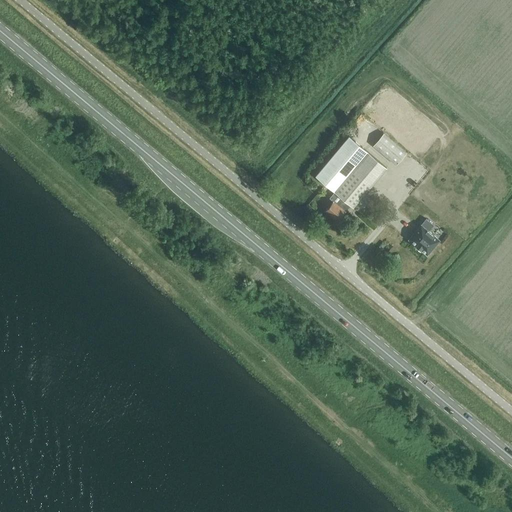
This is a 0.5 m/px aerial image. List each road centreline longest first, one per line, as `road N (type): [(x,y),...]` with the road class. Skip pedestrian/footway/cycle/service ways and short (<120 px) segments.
road 1 (primary): [(511,459),(0,31)]
road 2 (unclassified): [(511,411),(19,0)]
